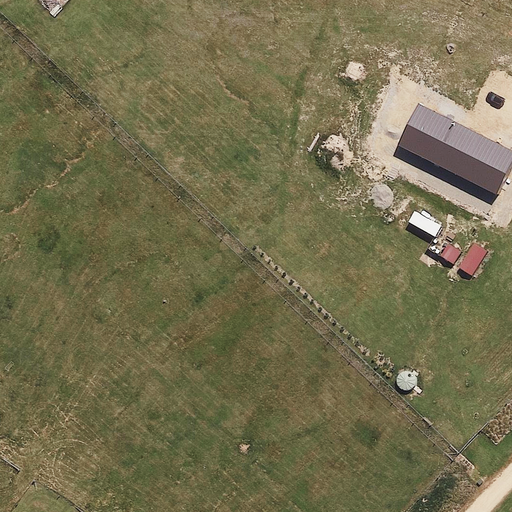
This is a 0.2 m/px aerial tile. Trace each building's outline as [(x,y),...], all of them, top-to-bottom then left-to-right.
[(511,164),(511,150),(419,105),(399,145),(497,194),(511,164)] [(362,174),(352,187),(373,203),(383,190),(362,174)] [(441,226),(413,211),(408,222),(435,237),(441,226)] [(488,251),(474,243),(460,267),(473,276),(488,251)] [(461,252),(447,244),(441,256),(454,264),(461,252)]
